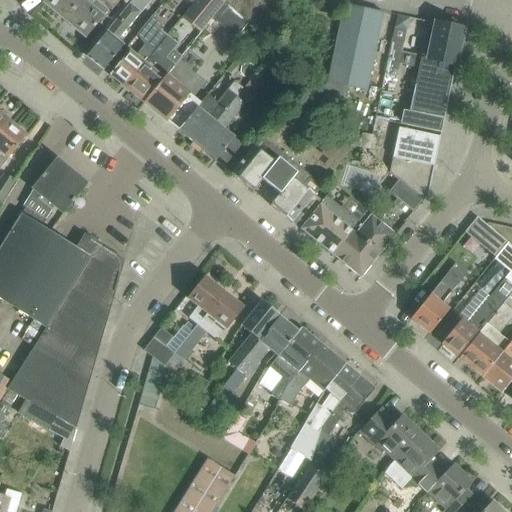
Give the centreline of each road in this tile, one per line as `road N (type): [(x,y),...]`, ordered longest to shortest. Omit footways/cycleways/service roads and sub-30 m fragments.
road 1 (residential): [(75,511),(124,339),(213,208)]
road 2 (residential): [(213,208),(0,34)]
road 3 (unclassified): [(361,323),(511,451)]
road 4 (unclassified): [(213,208),(361,323)]
road 5 (residential): [(468,185),(508,6)]
road 6 (residential): [(361,323),(468,185)]
